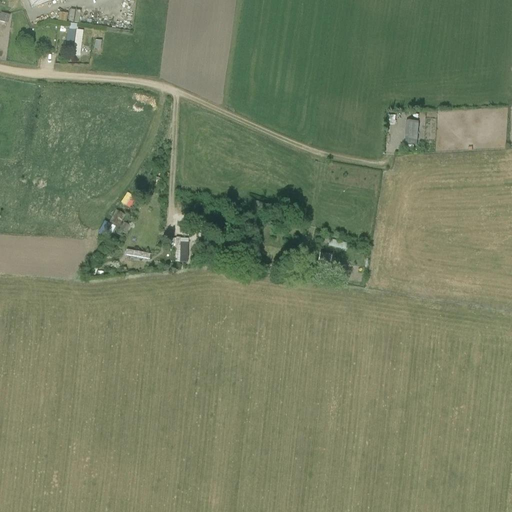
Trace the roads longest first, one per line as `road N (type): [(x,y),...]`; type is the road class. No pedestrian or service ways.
road 1 (track): [(175,92),(316,152),(388,164)]
road 2 (track): [(0,68),(175,92)]
